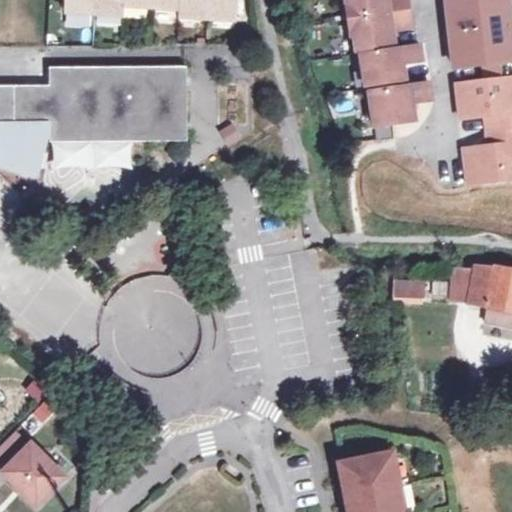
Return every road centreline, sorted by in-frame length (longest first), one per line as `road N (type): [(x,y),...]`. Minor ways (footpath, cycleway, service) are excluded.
road 1 (residential): [(0,60),(199,54)]
road 2 (residential): [(408,146),(441,136),(437,0)]
road 3 (residential): [(118,511),(182,447),(225,433),(242,436)]
